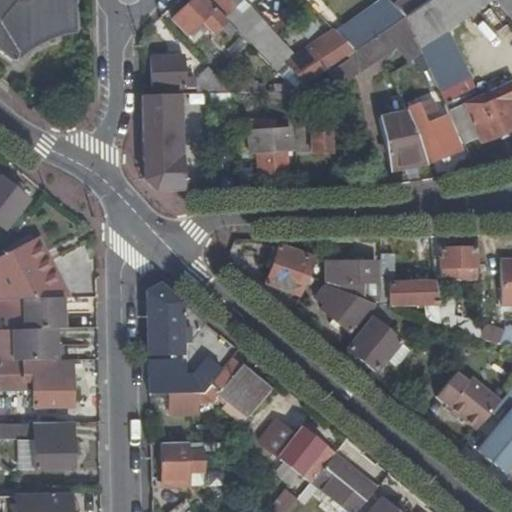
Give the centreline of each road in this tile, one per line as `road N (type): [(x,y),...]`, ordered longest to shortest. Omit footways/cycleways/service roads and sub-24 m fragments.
road 1 (tertiary): [(174,252),(485,511)]
road 2 (residential): [(511,207),(217,211),(174,252)]
road 3 (residential): [(122,511),(118,299),(129,255),(150,229)]
road 4 (residential): [(125,0),(116,37),(116,112),(90,171)]
